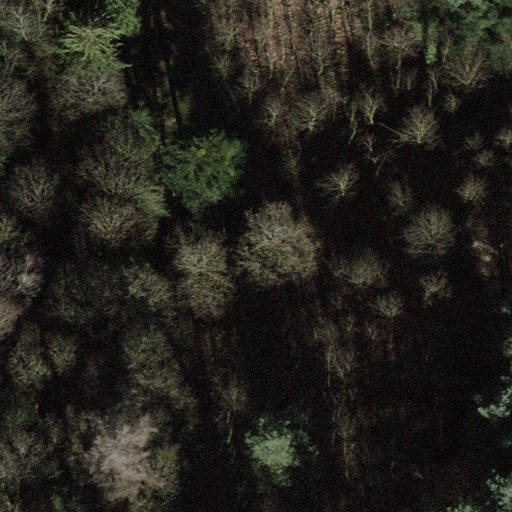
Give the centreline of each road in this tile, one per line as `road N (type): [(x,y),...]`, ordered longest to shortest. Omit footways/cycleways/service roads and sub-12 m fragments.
road 1 (track): [(0,279),(292,220)]
road 2 (track): [(292,220),(472,277),(511,276)]
road 3 (track): [(292,220),(193,157),(173,65)]
